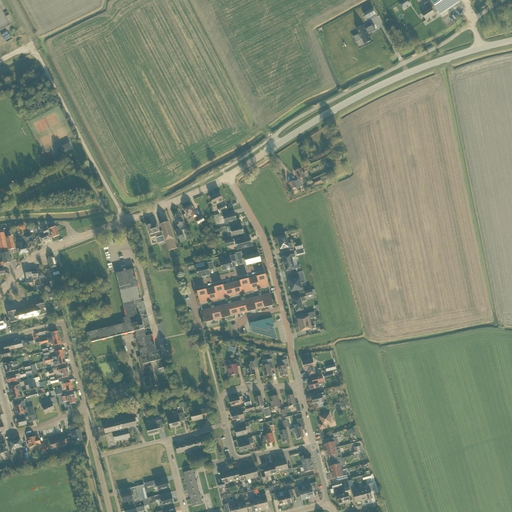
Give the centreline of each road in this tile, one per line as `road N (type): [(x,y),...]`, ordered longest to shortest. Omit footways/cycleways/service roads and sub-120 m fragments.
road 1 (unclassified): [(272,147),(287,124),(471,22)]
road 2 (primary): [(73,239),(227,175)]
road 3 (residential): [(85,409),(64,323),(0,339)]
road 4 (primary): [(480,48),(341,105)]
road 5 (residential): [(271,267),(190,287),(199,323)]
